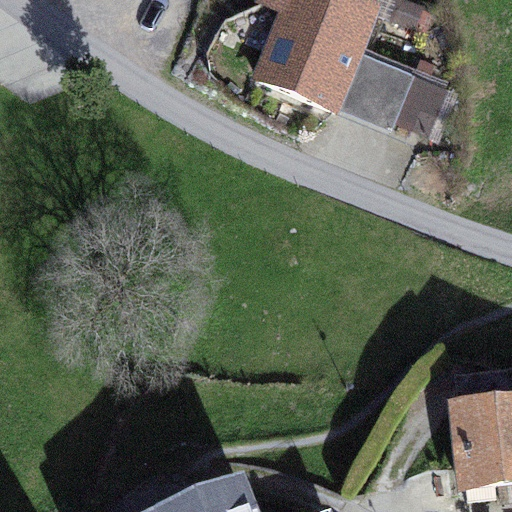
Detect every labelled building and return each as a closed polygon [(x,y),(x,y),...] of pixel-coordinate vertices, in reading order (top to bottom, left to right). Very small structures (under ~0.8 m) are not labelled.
[(259,85),(335,116),(358,59),(374,20),(335,4),(324,0),(293,0),(287,17),(259,85)] [(324,0),(335,4),(337,0),(262,0),(260,6),(287,17),(293,0),(324,0)] [(446,95),(358,59),(335,116),(392,139),(396,129),(427,141),(436,119),(446,95)] [(460,418),(511,411),(511,375),(456,382),(460,418)] [(511,503),(511,411),(460,418),(455,418),(464,493),(499,489),(501,505),(511,503)] [(244,511),(240,502),(214,511),(244,511)]
